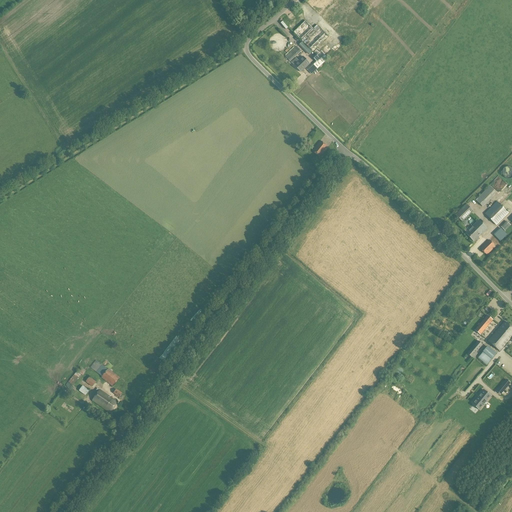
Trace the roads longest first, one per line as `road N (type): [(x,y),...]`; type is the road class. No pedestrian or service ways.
road 1 (tertiary): [(65,511),(345,149)]
road 2 (track): [(71,511),(345,149)]
road 3 (unclassified): [(511,304),(345,149)]
road 4 (tertiary): [(345,149),(245,49),(294,0)]
